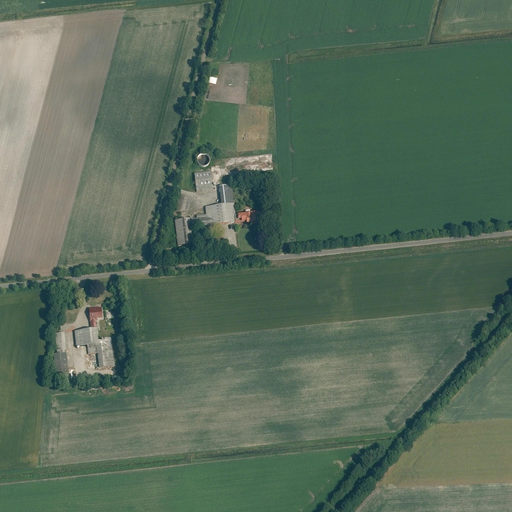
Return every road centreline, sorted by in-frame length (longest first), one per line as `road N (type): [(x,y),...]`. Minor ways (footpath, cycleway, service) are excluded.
road 1 (residential): [(0,286),(511,232)]
road 2 (track): [(218,0),(147,270)]
